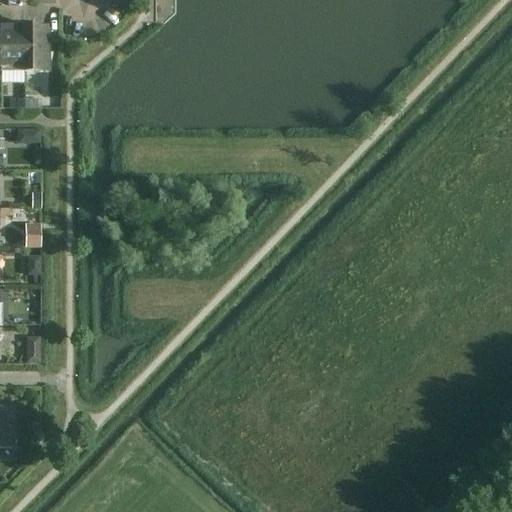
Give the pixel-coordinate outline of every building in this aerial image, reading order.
[(0,68),(23,68),(23,33),(14,33),(14,27),(0,27),(0,68)] [(23,33),(23,68),(23,73),(48,73),(48,68),(52,55),(48,54),(48,33),(38,33),(38,27),(23,27),(23,33)] [(24,101),(24,110),(41,109),(41,100),(24,101)] [(24,101),(7,101),(8,110),(24,110),(24,101)] [(40,132),(16,133),(16,146),(40,145),(40,132)] [(40,210),(40,195),(31,195),(31,210),(40,210)] [(40,218),(28,218),(28,249),(40,249),(40,218)] [(40,257),(26,257),(26,278),(40,278),(40,257)] [(28,339),(28,351),(28,365),(41,365),(41,339),(28,339)] [(0,449),(12,449),(12,429),(12,409),(0,408),(0,449)]
